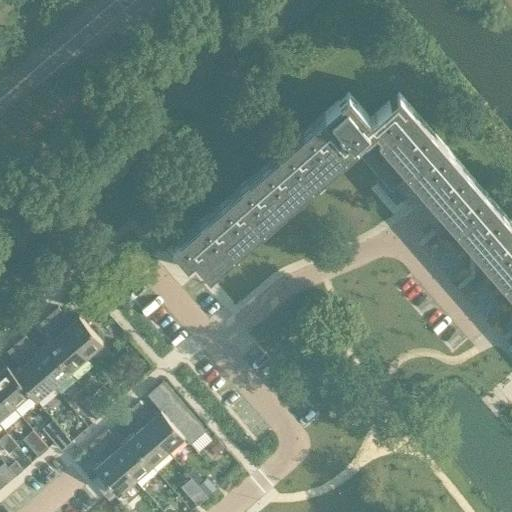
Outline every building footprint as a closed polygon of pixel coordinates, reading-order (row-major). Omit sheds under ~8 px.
[(511,222),(398,92),(369,117),(347,92),(171,244),(185,261),(193,254),(208,272),(362,138),(394,176),(404,167),(511,292),(511,222)] [(77,314),(69,321),(55,305),(46,313),(84,356),(101,341),(77,314)] [(109,315),(102,306),(92,315),(99,324),(109,315)] [(69,370),(84,356),(46,313),(38,321),(51,336),(44,342),(69,370)] [(44,342),(37,348),(24,333),(14,341),(52,384),(69,370),(44,342)] [(36,399),(52,384),(14,341),(5,349),(18,364),(11,370),(28,390),(36,399)] [(5,363),(0,366),(0,389),(13,404),(28,390),(11,370),(5,363)] [(146,392),(161,410),(182,435),(184,437),(200,424),(161,379),(146,392)] [(91,394),(99,403),(106,397),(98,388),(91,394)] [(0,415),(13,404),(0,389),(0,415)] [(92,415),(100,407),(93,399),(85,407),(92,415)] [(161,410),(152,417),(138,400),(129,407),(165,450),(182,435),(161,410)] [(149,464),(165,450),(129,407),(119,416),(134,433),(127,439),(149,464)] [(127,439),(120,444),(105,427),(95,436),(132,478),(149,464),(127,439)] [(61,430),(52,438),(61,449),(69,440),(61,430)] [(17,444),(8,432),(0,439),(0,440),(11,451),(17,444)] [(116,492),(132,478),(95,436),(86,444),(101,461),(95,467),(116,492)] [(41,437),(32,445),(38,453),(47,445),(41,437)] [(9,467),(0,474),(0,480),(3,484),(15,474),(9,467)] [(196,485),(188,477),(180,484),(187,492),(196,485)] [(204,481),(199,485),(206,494),(215,487),(207,478),(204,481)]
